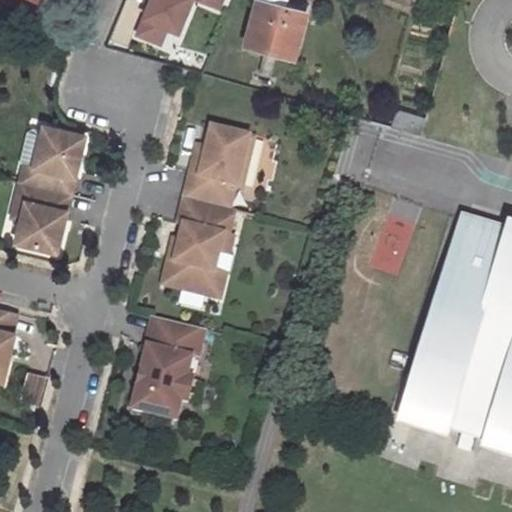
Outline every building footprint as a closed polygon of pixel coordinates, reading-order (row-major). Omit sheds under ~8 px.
[(225,12),(229,0),(153,0),(139,39),(163,48),(169,31),(187,38),(200,2),(225,12)] [(285,8),(287,0),(258,0),(258,1),(285,8)] [(246,47),(294,60),(306,14),(285,8),(258,1),(246,47)] [(168,65),(204,75),(212,56),(174,44),(168,65)] [(395,128),(423,136),(427,120),(399,112),(395,128)] [(74,178),(84,137),(43,126),(42,131),(32,129),(26,132),(18,163),(23,165),(19,183),(65,194),(69,177),(74,178)] [(191,172),(185,198),(230,209),(236,187),(243,188),(254,139),(212,128),(207,149),(201,174),(191,172)] [(207,149),(197,146),(191,172),(201,174),(207,149)] [(70,195),(74,178),(69,177),(65,194),(70,195)] [(65,194),(19,183),(15,200),(24,203),(20,220),(14,243),(56,253),(66,212),(61,211),(65,194)] [(66,212),(70,195),(65,194),(61,211),(66,212)] [(230,209),(185,198),(178,224),(184,226),(180,241),(175,262),(169,260),(162,285),(221,300),(227,274),(216,271),(220,252),(224,236),(229,237),(236,211),(230,209)] [(24,203),(15,200),(10,217),(20,220),(24,203)] [(511,234),(460,219),(396,434),(511,468),(511,234)] [(229,237),(224,236),(220,252),(230,255),(234,238),(229,237)] [(180,241),(174,239),(169,260),(175,262),(180,241)] [(15,335),(20,314),(0,309),(0,381),(6,383),(18,335),(15,335)] [(198,360),(206,331),(153,318),(146,347),(148,348),(133,410),(177,421),(182,401),(188,402),(194,379),(188,378),(192,359),(198,360)]
